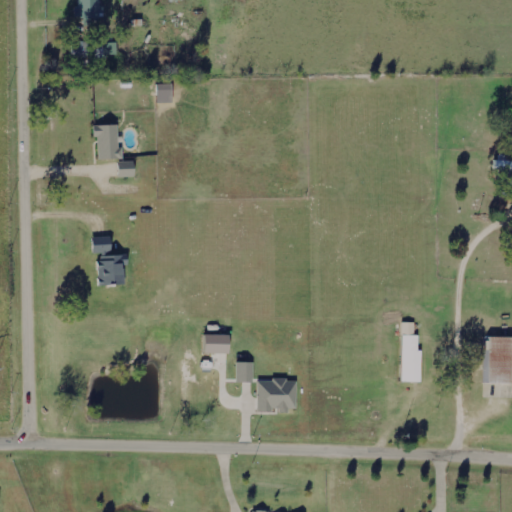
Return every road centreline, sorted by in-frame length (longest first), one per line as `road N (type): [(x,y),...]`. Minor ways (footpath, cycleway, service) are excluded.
road 1 (residential): [(511,463),(0,447)]
road 2 (residential): [(40,448),(31,0)]
road 3 (residential): [(209,452),(221,146)]
